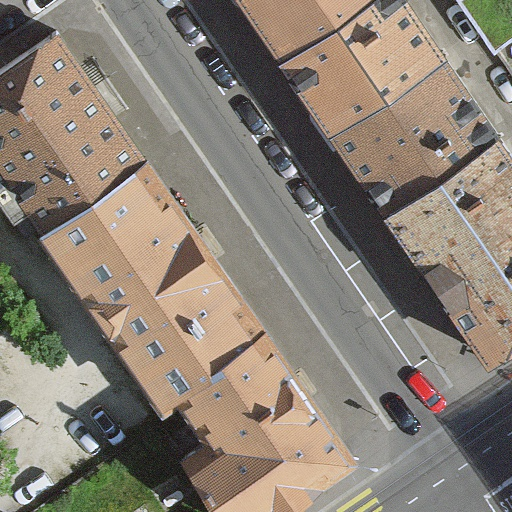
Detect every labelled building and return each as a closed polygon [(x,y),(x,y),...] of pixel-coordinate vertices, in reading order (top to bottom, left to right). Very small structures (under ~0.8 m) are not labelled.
[(249,0),(275,37),(328,0),(249,0)] [(328,0),(275,37),(328,114),(444,34),(419,0),(328,0)] [(144,144),(57,23),(0,64),(0,150),(46,214),(144,144)] [(444,34),(328,114),(381,190),(496,110),(444,34)] [(511,133),(496,110),(381,190),(488,345),(511,328),(511,133)] [(144,144),(46,214),(168,385),(266,315),(144,144)] [(266,315),(168,385),(202,431),(182,445),(229,511),(258,511),(357,442),(266,315)]
